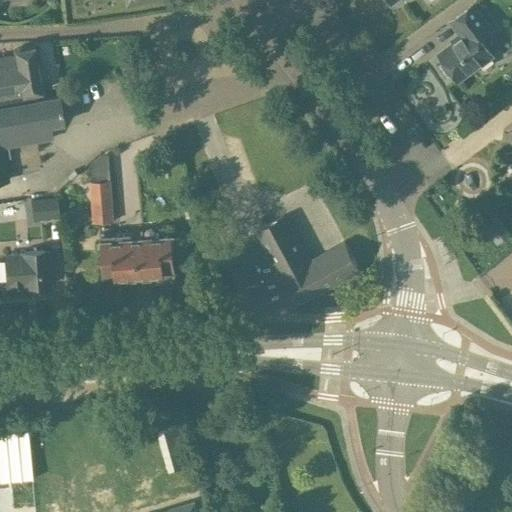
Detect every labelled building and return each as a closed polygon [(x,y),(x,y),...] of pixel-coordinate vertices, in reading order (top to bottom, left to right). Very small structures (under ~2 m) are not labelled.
[(473,4),(450,21),(462,37),(438,54),(457,80),(492,54),(479,38),(491,29),(473,4)] [(0,107),(57,97),(57,96),(40,98),(39,92),(41,91),(33,46),(14,50),(15,55),(0,57),(0,107)] [(62,123),(57,97),(0,107),(0,181),(7,180),(2,147),(51,139),(48,125),(62,123)] [(111,180),(91,182),(89,182),(93,223),(114,221),(111,180)] [(35,219),(62,218),(62,197),(35,198),(35,219)] [(256,231),(275,265),(273,266),(280,278),(281,278),(296,306),(361,271),(345,241),(309,261),(284,215),(256,231)] [(510,233),(497,215),(485,224),(498,242),(510,233)] [(142,229),(143,249),(131,249),(133,278),(164,276),(163,271),(174,271),(172,227),(142,229)] [(115,279),(133,278),(131,249),(143,249),(142,229),(100,232),(104,276),(115,275),(115,279)] [(4,254),(6,286),(22,285),(22,286),(49,284),(47,250),(20,252),(20,253),(4,254)] [(257,305),(245,263),(220,270),(232,312),(257,305)] [(179,423),(163,428),(174,471),(191,466),(179,423)] [(27,430),(0,433),(0,482),(32,479),(27,430)] [(197,511),(194,502),(161,511),(197,511)]
